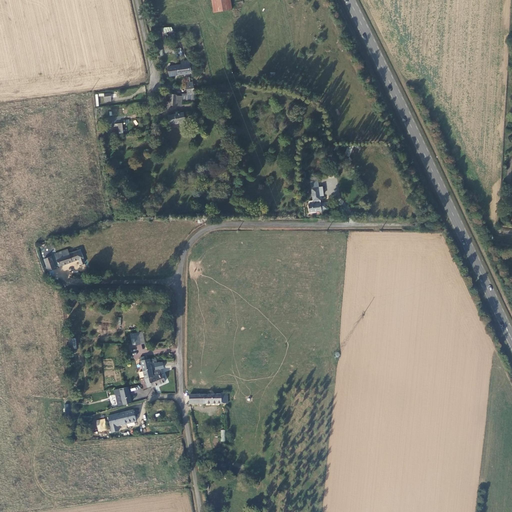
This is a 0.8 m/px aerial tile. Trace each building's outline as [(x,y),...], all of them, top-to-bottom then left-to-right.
[(208,0),(211,15),(229,13),(227,0),(208,0)] [(168,26),(155,29),(157,37),(160,36),(159,30),(168,29),(168,26)] [(184,67),(164,70),(165,78),(185,74),(184,67)] [(169,97),(168,104),(163,104),(163,111),(167,111),(167,107),(172,108),(177,108),(178,103),(187,105),(191,101),(191,93),(191,90),(189,83),(182,85),(185,97),(178,100),(174,99),(174,98),(169,97)] [(104,94),(99,95),(99,98),(104,97),(105,103),(111,103),(109,94),(104,94)] [(180,114),(165,118),(166,126),(182,122),(180,114)] [(121,125),(112,126),(112,128),(116,128),(118,134),(122,133),(121,125)] [(315,181),(308,182),(310,202),(306,202),(306,205),(305,206),(306,214),(310,214),(310,213),(318,212),(318,211),(322,210),(322,203),(318,204),(318,201),(320,201),(320,197),(317,197),(315,181)] [(64,250),(51,255),(56,268),(77,260),(78,265),(83,264),(78,251),(66,255),(64,250)] [(49,258),(41,261),(46,272),(53,269),(49,258)] [(135,345),(135,346),(140,345),(140,347),(145,347),(143,335),(138,336),(137,333),(130,335),(132,346),(135,345)] [(149,360),(144,361),(143,358),(140,359),(143,379),(152,377),(149,360)] [(153,376),(154,378),(153,379),(149,381),(144,383),(147,389),(152,387),(152,389),(166,384),(162,375),(161,375),(160,370),(153,372),(153,376)] [(127,389),(112,392),(113,397),(119,396),(121,405),(130,404),(127,389)] [(219,396),(188,397),(188,406),(195,406),(195,408),(197,408),(197,406),(225,406),(225,395),(219,395),(219,396)] [(131,410),(107,415),(109,428),(110,433),(117,431),(116,426),(127,423),(134,422),(131,410)] [(105,418),(96,420),(98,432),(107,430),(105,418)]
